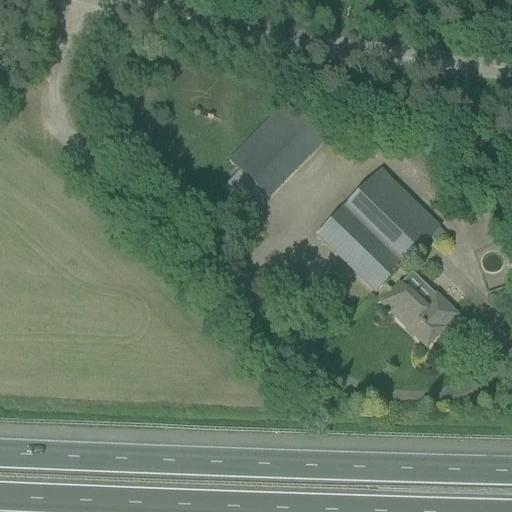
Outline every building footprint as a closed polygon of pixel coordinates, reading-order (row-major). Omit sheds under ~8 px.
[(227,201),(251,224),(322,149),(299,126),(227,201)] [(458,163),(448,169),(456,182),(465,176),(458,163)] [(438,230),(439,229),(379,172),(316,238),(375,295),(429,239),(438,230)] [(438,230),(429,239),(437,247),(446,238),(438,230)] [(399,288),(380,306),(425,349),(455,318),(434,298),(422,311),(399,288)]
